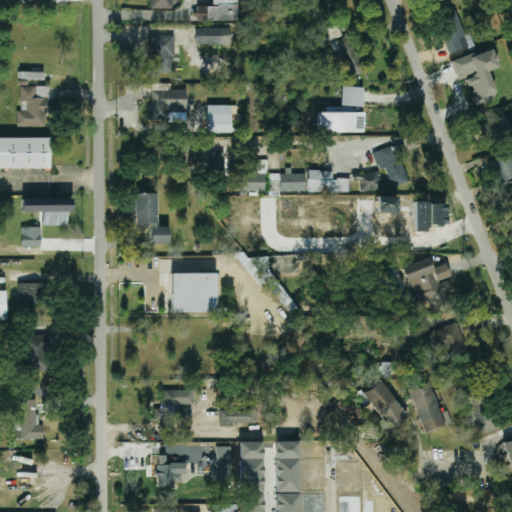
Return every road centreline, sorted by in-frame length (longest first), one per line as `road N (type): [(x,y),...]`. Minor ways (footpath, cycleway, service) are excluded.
road 1 (residential): [(102,511),(99,0)]
road 2 (residential): [(511,309),(390,0)]
